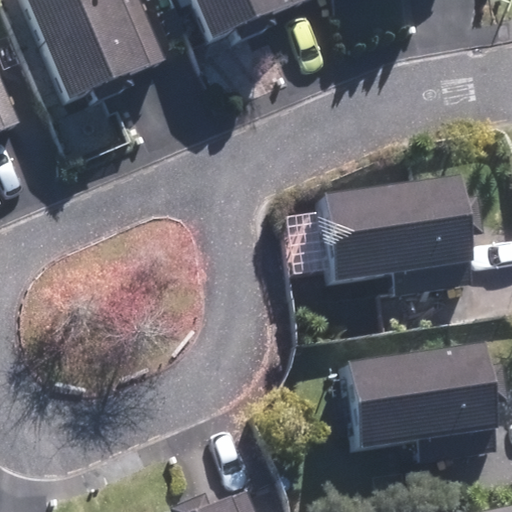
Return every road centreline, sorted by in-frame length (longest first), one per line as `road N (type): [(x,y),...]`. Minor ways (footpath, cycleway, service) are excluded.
road 1 (residential): [(217,170),(233,333),(215,377),(63,434),(23,427),(0,395)]
road 2 (residential): [(511,74),(408,97),(217,170)]
road 3 (residential): [(17,251),(217,170)]
